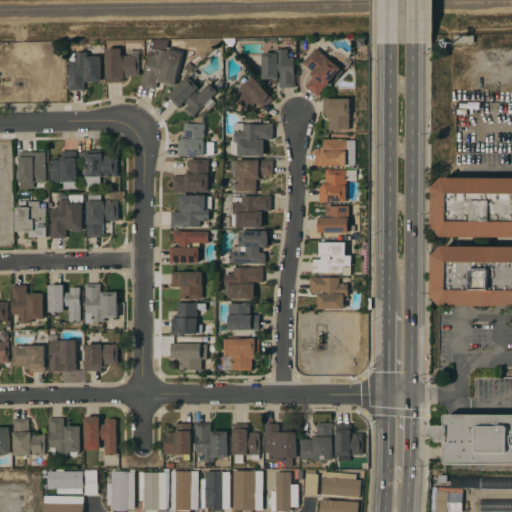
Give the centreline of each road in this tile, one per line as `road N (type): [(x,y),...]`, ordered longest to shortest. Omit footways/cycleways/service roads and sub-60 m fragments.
road 1 (residential): [(412,395),(0,396)]
road 2 (primary): [(412,395),(414,44)]
road 3 (residential): [(142,121),(146,449)]
road 4 (residential): [(286,395),(299,113)]
road 5 (primary): [(389,44),(389,311)]
road 6 (residential): [(144,260),(0,263)]
road 7 (residential): [(142,121),(0,123)]
